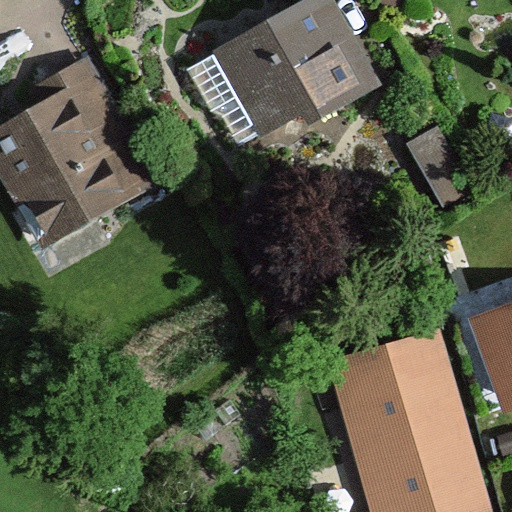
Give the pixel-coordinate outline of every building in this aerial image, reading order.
[(379,96),(324,0),(323,0),(212,62),(257,142),(301,117),(311,134),(379,96)] [(87,79),(0,129),(0,193),(37,257),(152,190),(87,79)] [(426,215),(463,194),(428,133),(391,154),(426,215)] [(497,426),(511,420),(511,315),(464,332),(497,426)] [(357,511),(483,511),(434,338),(318,371),(357,511)]
